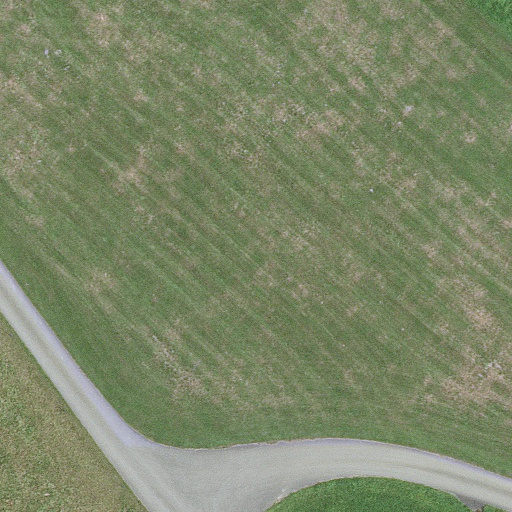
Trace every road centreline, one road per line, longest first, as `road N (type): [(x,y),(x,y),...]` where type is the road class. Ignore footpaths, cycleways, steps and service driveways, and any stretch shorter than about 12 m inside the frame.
road 1 (track): [(170,504),(267,468),(348,458),(454,475),(511,496)]
road 2 (track): [(0,282),(170,504)]
